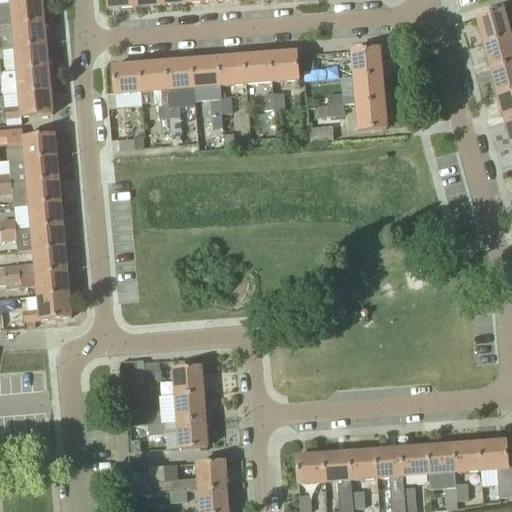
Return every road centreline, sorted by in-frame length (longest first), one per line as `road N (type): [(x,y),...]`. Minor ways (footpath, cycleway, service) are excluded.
road 1 (residential): [(82,42),(431,10)]
road 2 (residential): [(106,345),(82,42)]
road 3 (residential): [(500,266),(431,10)]
road 4 (residential): [(255,424),(503,410)]
road 5 (residential): [(255,424),(246,339),(238,334),(106,345)]
road 6 (residential): [(79,511),(69,371),(78,352),(106,345)]
road 7 (residential): [(503,410),(500,266)]
